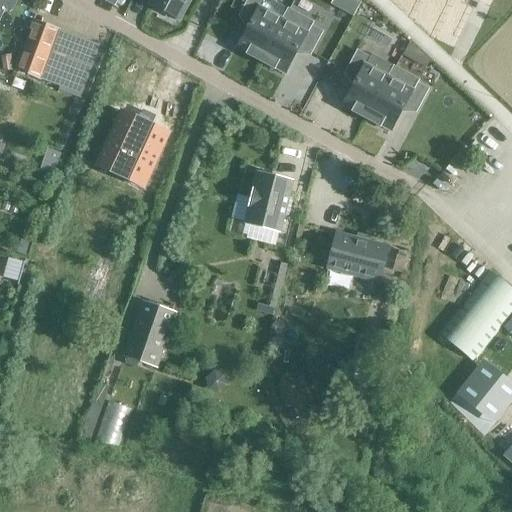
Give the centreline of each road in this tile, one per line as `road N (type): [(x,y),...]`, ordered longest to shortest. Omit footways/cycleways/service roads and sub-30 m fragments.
road 1 (unclassified): [(72,0),(436,201),(511,193)]
road 2 (unknown): [(511,100),(500,77),(424,0)]
